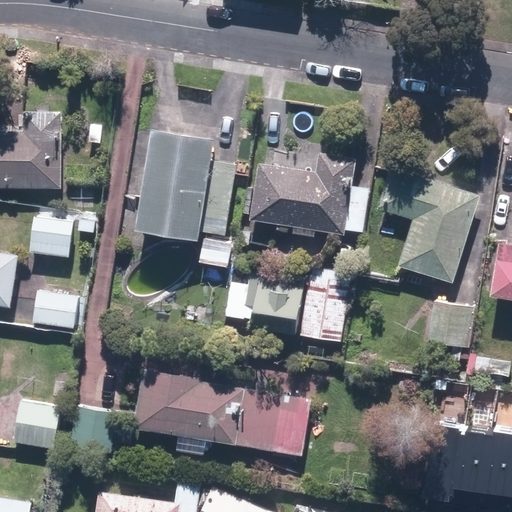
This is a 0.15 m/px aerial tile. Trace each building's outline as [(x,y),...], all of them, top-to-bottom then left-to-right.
[(0,125),(0,181),(70,183),(71,107),(29,107),(29,126),(0,125)] [(213,141),(151,130),(133,228),(196,239),(213,141)] [(260,162),(251,219),(345,235),(358,159),(320,152),(316,172),(260,162)] [(237,165),(214,160),(202,232),(225,236),(237,165)] [(481,196),(393,167),(379,210),(415,222),(401,267),(452,284),(481,196)] [(80,219),(43,214),(38,247),(75,252),(80,219)] [(230,241),(203,237),(198,262),(226,267),(230,241)] [(511,243),(500,242),(490,296),(511,299),(511,243)] [(0,305),(11,307),(18,257),(0,254),(0,305)] [(252,281),(236,279),(234,313),(258,315),(258,323),(308,327),(308,333),(347,336),(351,268),(312,265),(312,270),(253,266),(252,281)] [(84,293),(43,286),(37,321),(78,327),(84,293)] [(474,309),(435,302),(429,338),(468,344),(474,309)] [(511,357),(485,355),(483,374),(511,377),(511,357)] [(317,394),(147,364),(137,424),(306,454),(317,394)] [(65,404),(29,397),(21,437),(58,444),(65,404)] [(501,403),(463,400),(461,420),(499,423),(501,403)] [(122,409),(82,403),(76,441),(116,447),(122,409)] [(464,426),(436,421),(422,497),(448,501),(449,496),(452,496),(453,490),(464,426)] [(490,430),(464,426),(453,490),(480,493),(490,430)] [(511,468),(511,433),(490,430),(480,493),(508,497),(511,468)] [(284,511),(219,482),(205,511),(284,511)] [(178,511),(180,503),(101,491),(97,511),(178,511)] [(41,511),(43,501),(0,494),(0,511),(41,511)]
